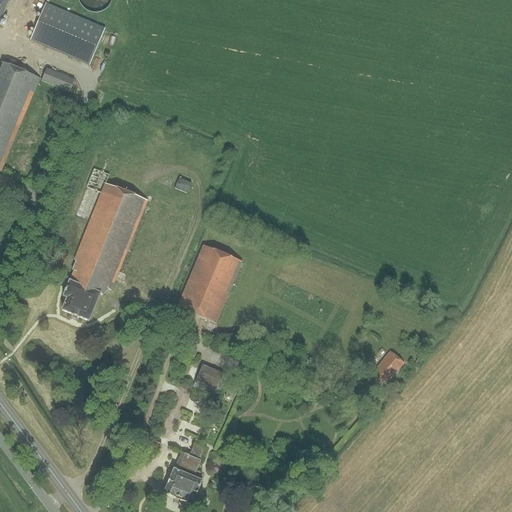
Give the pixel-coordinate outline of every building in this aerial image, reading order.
[(0,0),(0,24),(9,0),(0,0)] [(111,1),(110,0),(87,0),(83,1),(82,5),(95,7),(96,10),(110,7),(111,1)] [(30,42),(89,67),(106,29),(46,4),(30,42)] [(0,172),(1,173),(40,79),(2,64),(0,70),(0,172)] [(47,69),(41,83),(69,94),(74,81),(47,69)] [(150,205),(147,204),(148,201),(106,184),(115,162),(100,156),(86,188),(75,217),(90,223),(75,261),(76,262),(72,271),(74,272),(70,282),(69,281),(63,297),(67,298),(62,310),(90,321),(100,295),(103,296),(108,290),(112,292),(115,282),(159,300),(194,213),(154,197),(150,205)] [(191,185),(179,179),(175,190),(187,195),(191,185)] [(217,325),(242,264),(203,248),(178,309),(217,325)] [(65,265),(69,255),(64,254),(59,263),(65,265)] [(391,381),(405,365),(391,352),(373,373),(376,376),(373,380),(380,386),(383,382),(385,384),(389,380),(391,381)] [(219,390),(221,385),(218,384),(222,374),(203,367),(198,382),(219,390)] [(191,506),(202,482),(197,480),(200,474),(196,472),(206,450),(195,445),(190,457),(182,454),(178,463),(180,464),(177,471),(173,469),(162,494),(191,506)]
